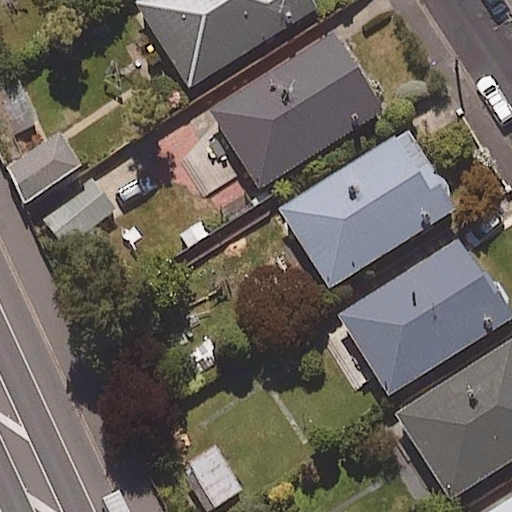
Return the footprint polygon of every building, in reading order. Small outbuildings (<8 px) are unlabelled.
[(153,0),(137,10),(190,93),(314,15),(307,4),(309,0),(153,0)] [(334,42),(209,119),(258,198),(384,121),(334,42)] [(408,137),(280,217),(331,297),(457,217),(450,206),(450,198),(447,189),(441,184),(435,181),(408,137)] [(83,176),(60,141),(7,174),(23,214),(83,176)] [(113,211),(92,182),(48,216),(69,244),(113,211)] [(459,248),(336,326),(386,405),(511,325),(511,318),(508,313),(509,307),(499,291),(491,287),(486,279),(481,282),(459,248)] [(511,345),(395,421),(451,509),(511,469),(511,345)] [(207,511),(241,491),(214,447),(180,468),(207,511)]
